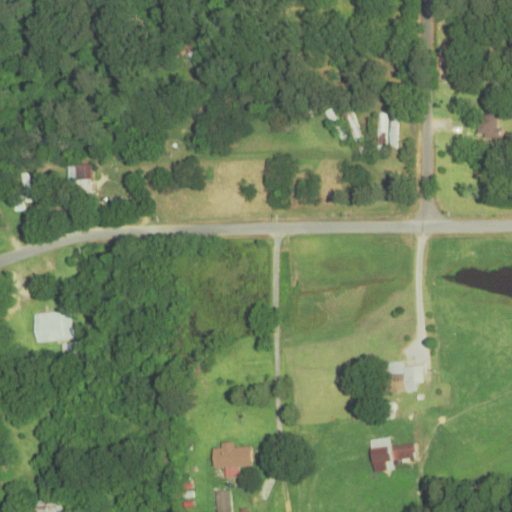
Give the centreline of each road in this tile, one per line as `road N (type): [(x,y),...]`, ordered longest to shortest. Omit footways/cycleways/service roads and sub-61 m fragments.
road 1 (residential): [(511,223),(123,228),(0,259)]
road 2 (residential): [(427,225),(425,0)]
